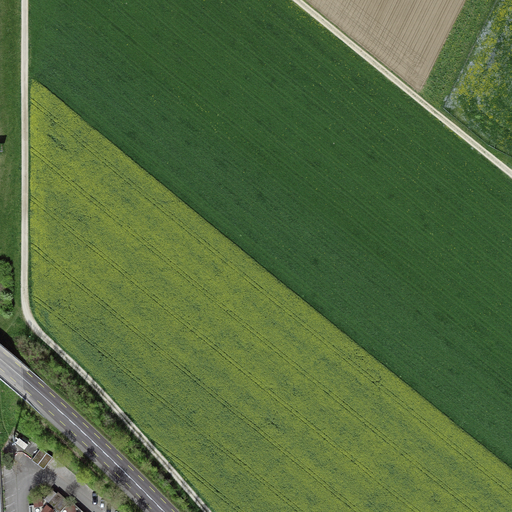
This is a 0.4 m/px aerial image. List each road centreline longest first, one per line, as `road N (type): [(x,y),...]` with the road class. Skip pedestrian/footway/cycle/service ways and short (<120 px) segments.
road 1 (track): [(207,511),(28,315),(24,0)]
road 2 (track): [(297,0),(511,177)]
road 3 (secondary): [(0,359),(164,511)]
